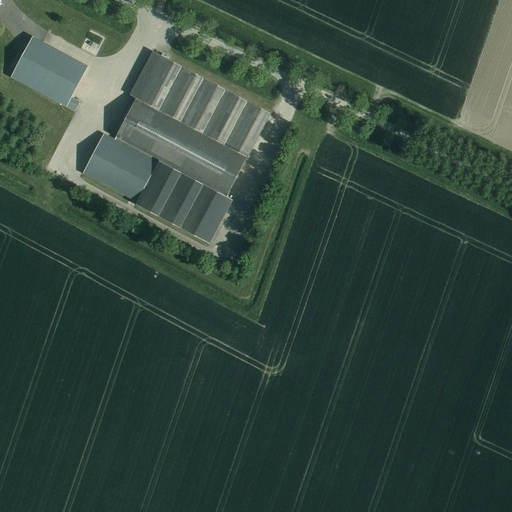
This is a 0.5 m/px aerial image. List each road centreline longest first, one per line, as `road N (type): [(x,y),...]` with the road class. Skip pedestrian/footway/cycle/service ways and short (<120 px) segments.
road 1 (track): [(317,136),(297,155),(241,290),(0,162)]
road 2 (unclassified): [(511,185),(124,0)]
road 3 (track): [(511,216),(140,41)]
road 4 (track): [(189,0),(511,154)]
road 5 (track): [(0,182),(238,310),(254,311),(262,302)]
road 6 (track): [(262,302),(317,136)]
